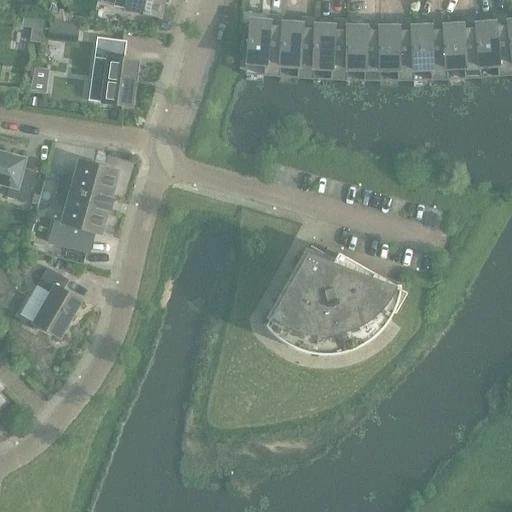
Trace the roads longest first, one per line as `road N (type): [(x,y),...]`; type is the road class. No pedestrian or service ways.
road 1 (residential): [(0,470),(53,429),(110,346),(162,164)]
road 2 (residential): [(162,164),(441,242)]
road 3 (residential): [(166,148),(0,118)]
road 4 (residential): [(166,148),(214,0)]
